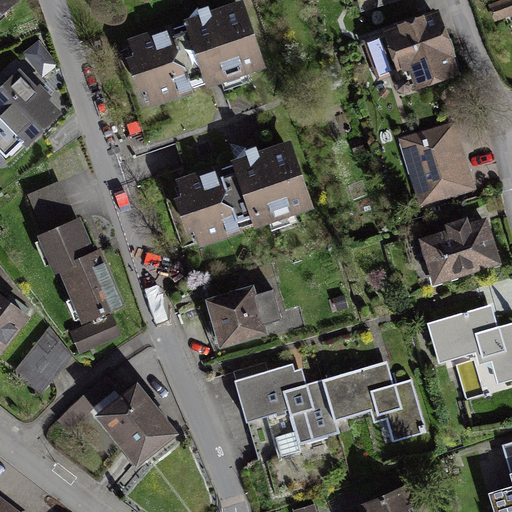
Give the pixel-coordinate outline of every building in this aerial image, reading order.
[(21,0),(0,0),(0,29),(27,5),(21,0)] [(248,6),(125,47),(148,117),(271,76),(248,6)] [(434,16),(364,43),(379,82),(400,74),(408,96),(457,77),(446,48),(434,16)] [(69,120),(25,76),(0,101),(0,154),(17,171),(69,120)] [(461,126),(402,141),(420,206),(478,191),(461,126)] [(292,146),(173,185),(195,249),(314,210),(292,146)] [(492,224),(420,243),(433,291),(505,272),(492,224)] [(78,335),(126,314),(89,229),(40,250),(78,335)] [(0,357),(3,359),(36,316),(0,289),(0,357)] [(250,291),(209,303),(223,350),(261,339),(259,330),(282,323),(273,291),(252,297),(250,291)] [(494,307),(429,324),(440,367),(478,357),(482,371),(496,367),(502,390),(511,386),(511,326),(500,329),(494,307)] [(44,392),(74,356),(52,321),(17,370),(44,392)] [(386,362),(322,381),(334,422),(371,411),(375,426),(385,423),(392,447),(427,437),(411,383),(394,388),(386,362)] [(334,422),(322,381),(301,387),(295,367),(239,383),(261,459),(338,437),(334,422)] [(183,441),(143,391),(103,424),(143,473),(183,441)] [(511,484),(511,487),(488,495),(493,511),(511,511),(511,445),(501,449),(511,484)] [(419,511),(411,489),(358,509),(358,511),(419,511)] [(21,511),(0,497),(0,511),(21,511)]
